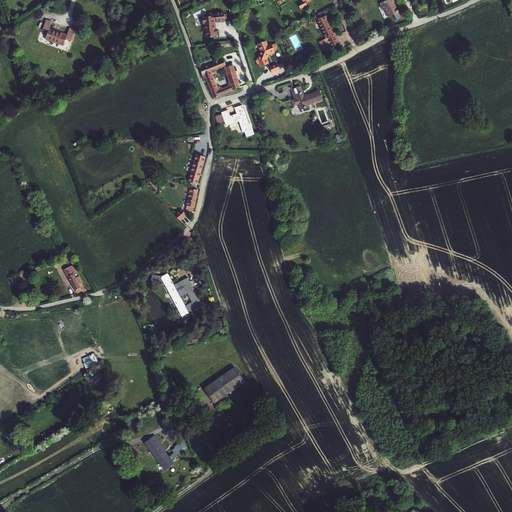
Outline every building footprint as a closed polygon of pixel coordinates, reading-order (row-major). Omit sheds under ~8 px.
[(301,0),(302,1),(298,4),(300,9),(305,6),(304,4),(306,3),(310,1),(309,0),(301,0)] [(393,0),(381,0),(383,2),(379,4),(383,11),(385,10),(388,17),(393,15),(394,16),(399,14),(396,7),(395,7),(392,2),(394,1),(393,0)] [(212,12),(208,12),(209,16),(202,17),(202,18),(201,18),(202,23),(203,23),(203,24),(204,24),(204,25),(203,25),(204,30),(205,30),(205,31),(206,31),(206,37),(209,37),(214,36),(216,36),(216,34),(217,34),(216,29),(214,29),(213,25),(214,24),(214,21),(216,21),(216,22),(224,21),(224,19),(226,19),(226,14),(224,14),(224,12),(215,13),(216,14),(213,14),(212,12)] [(330,24),(326,16),(317,20),(326,37),(327,36),(332,46),(339,43),(334,33),(333,33),(328,25),(330,24)] [(63,46),(65,39),(71,41),(74,31),(69,29),(66,35),(49,29),(51,22),(46,20),(42,31),(47,32),(46,34),(47,34),(46,36),(45,38),(45,39),(63,46)] [(261,44),(258,45),(261,52),(258,60),(256,61),(258,65),(260,64),(261,68),(268,64),(266,60),(268,55),(274,53),(274,52),(272,46),(271,45),(268,46),(266,42),(263,43),(263,42),(261,43),(261,44)] [(230,85),(222,89),(218,91),(210,71),(225,65),(223,60),(200,68),(202,73),(203,78),(206,77),(214,98),(219,95),(224,93),(239,87),(232,65),(225,67),(230,85)] [(269,68),(272,74),(280,70),(277,65),(269,68)] [(298,104),(300,109),(307,107),(307,105),(313,103),(322,99),(319,90),(304,96),(300,86),(291,89),(294,99),(291,100),(293,106),(298,104)] [(242,105),(236,107),(238,114),(230,117),(230,116),(228,110),(221,112),(226,126),(239,121),(243,132),(245,131),(246,137),(254,134),(251,123),(249,124),(242,105)] [(236,113),(230,116),(230,117),(238,114),(236,107),(234,108),(236,113)] [(205,157),(196,154),(191,171),(192,171),(189,181),(196,184),(205,157)] [(198,190),(191,189),(186,210),(193,212),(198,190)] [(178,215),(176,217),(180,221),(185,215),(180,209),(176,212),(178,215)] [(72,265),(63,270),(77,294),(82,290),(84,290),(81,284),(82,283),(78,276),(75,278),(73,274),(76,272),(72,265)] [(167,273),(160,277),(163,282),(170,278),(167,273)] [(182,316),(189,313),(185,305),(184,304),(181,297),(177,291),(174,285),(170,278),(163,282),(160,277),(160,276),(153,275),(151,282),(164,285),(182,316)] [(203,305),(188,277),(180,281),(184,288),(177,291),(181,297),(187,294),(191,302),(185,305),(189,313),(203,305)] [(180,281),(174,285),(177,291),(184,288),(180,281)] [(94,354),(82,359),(85,365),(96,359),(94,354)] [(234,368),(203,389),(214,405),(245,383),(234,368)] [(104,378),(99,371),(86,379),(90,384),(98,379),(99,381),(104,378)] [(170,456),(155,435),(144,443),(165,471),(175,464),(172,460),(173,459),(172,459),(170,456),(170,457),(170,456)] [(170,456),(172,459),(188,448),(187,448),(188,447),(182,440),(179,442),(180,443),(176,444),(177,445),(175,447),(175,448),(172,451),(174,453),(170,456),(170,457),(170,456)]
